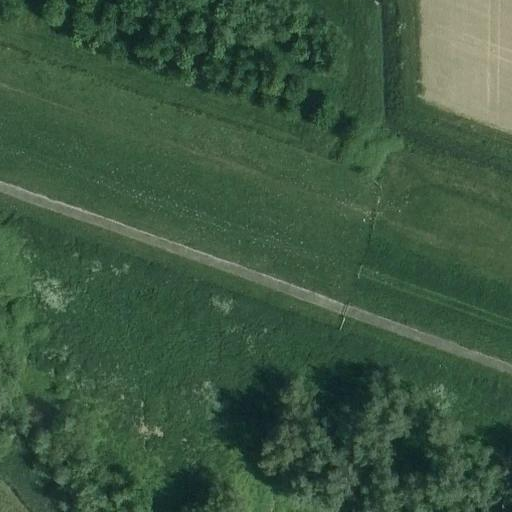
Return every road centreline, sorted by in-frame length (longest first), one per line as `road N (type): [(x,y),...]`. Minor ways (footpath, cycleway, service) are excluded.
road 1 (track): [(0,198),(511,379)]
road 2 (track): [(511,324),(0,144)]
road 3 (track): [(511,264),(0,84)]
road 4 (track): [(402,0),(412,99),(511,140)]
road 5 (track): [(511,199),(391,169),(346,207)]
